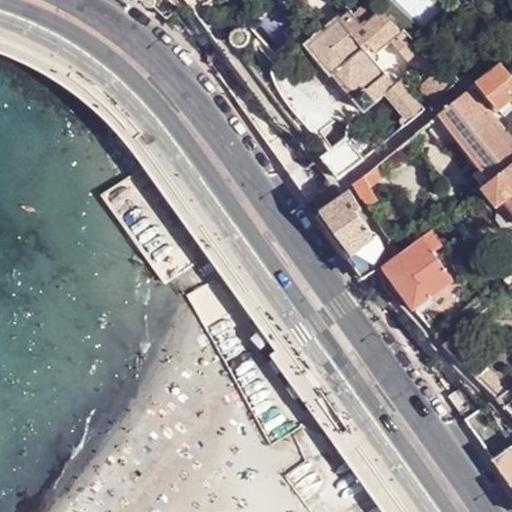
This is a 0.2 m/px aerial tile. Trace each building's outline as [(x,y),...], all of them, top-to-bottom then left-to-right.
[(139,0),(150,8),(151,8),(152,8),(163,16),(175,3),(170,0),(139,0)] [(342,10),(347,15),(351,11),(347,6),(342,10)] [(406,30),(381,7),(364,24),(351,11),(347,15),(342,19),(374,57),(393,42),(403,32),(406,30)] [(366,111),(387,93),(378,82),(388,74),(374,57),(342,19),(340,17),(308,44),(333,75),(335,73),(366,111)] [(246,33),(244,31),(241,30),(238,31),(235,32),(233,35),(233,38),(233,41),(235,44),(237,46),(240,46),(244,46),(246,44),(248,42),(249,39),(248,36),(246,33)] [(393,42),(410,59),(419,51),(403,32),(393,42)] [(462,63),(450,73),(460,82),(471,73),(462,63)] [(511,74),(502,63),(478,83),(506,115),(511,110),(511,74)] [(450,73),(443,65),(431,75),(433,76),(447,93),(460,82),(450,73)] [(378,82),(387,93),(397,85),(388,74),(378,82)] [(436,102),(447,93),(433,76),(422,86),(436,102)] [(412,123),(427,110),(402,80),(397,85),(387,93),(412,123)] [(440,114),(451,128),(459,122),(490,160),(483,166),(493,178),(511,163),(511,136),(471,88),(440,114)] [(341,116),(324,96),(305,112),(322,131),(341,116)] [(459,122),(451,128),(483,166),(490,160),(459,122)] [(348,136),(323,157),(341,179),(367,158),(348,136)] [(315,160),(292,179),(311,203),(335,183),(315,160)] [(511,163),(493,178),(485,186),(499,204),(504,199),(511,209),(511,163)] [(483,166),(474,173),(485,186),(493,178),(483,166)] [(362,178),(355,184),(362,197),(372,191),(362,178)] [(365,278),(380,269),(378,265),(379,260),(380,256),(385,248),(385,246),(384,244),(378,234),(376,236),(364,220),(359,211),(363,209),(353,191),(319,216),(365,278)] [(372,191),(362,197),(367,206),(378,200),(372,191)] [(511,209),(504,199),(499,204),(511,220),(511,209)] [(385,267),(397,291),(401,288),(418,274),(433,296),(456,279),(436,249),(444,242),(433,227),(403,252),(385,267)] [(403,252),(389,243),(385,267),(403,252)] [(418,274),(401,288),(416,311),(433,296),(418,274)] [(459,336),(446,347),(456,356),(468,345),(459,336)] [(511,376),(494,360),(478,377),(507,409),(508,408),(511,403),(511,376)] [(452,399),(463,414),(469,410),(458,394),(452,399)] [(511,448),(485,409),(473,415),(467,419),(466,420),(493,460),(511,448)] [(463,414),(467,419),(473,415),(469,410),(463,414)] [(511,447),(511,448),(493,460),(511,485),(511,447)]
